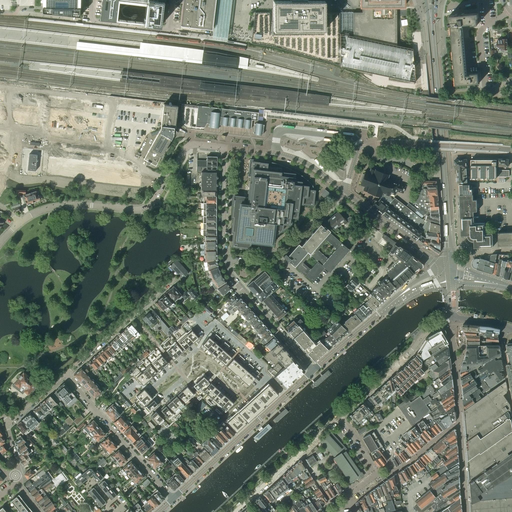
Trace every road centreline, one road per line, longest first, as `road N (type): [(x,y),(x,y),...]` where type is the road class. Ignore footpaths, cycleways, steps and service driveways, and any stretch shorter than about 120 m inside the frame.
road 1 (secondary): [(448,239),(430,23)]
road 2 (unclassified): [(173,498),(64,374)]
road 3 (residential): [(0,88),(113,100),(109,150)]
road 4 (residential): [(286,395),(213,328),(175,367)]
road 5 (secondary): [(286,395),(173,498)]
road 6 (residential): [(452,318),(422,335),(340,417)]
road 7 (unclassified): [(341,189),(266,258),(223,261)]
road 8 (residential): [(64,374),(171,280)]
road 9 (unclassified): [(370,145),(375,155),(439,177),(448,239)]
road 10 (residential): [(511,150),(370,145)]
road 11 (residential): [(223,261),(312,370)]
road 12 (residential): [(340,417),(237,511)]
road 13 (residential): [(341,189),(298,158),(223,147)]
road 14 (residential): [(436,268),(341,189)]
